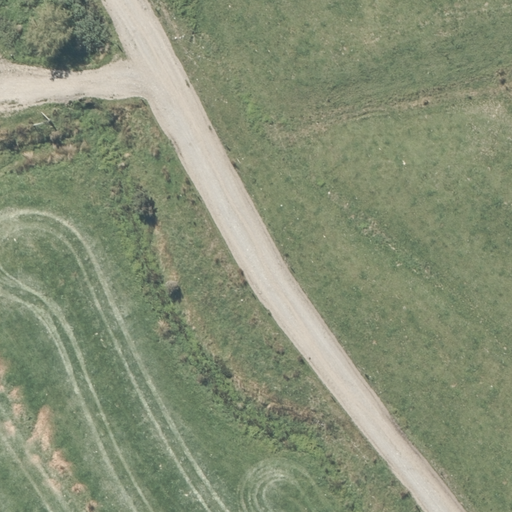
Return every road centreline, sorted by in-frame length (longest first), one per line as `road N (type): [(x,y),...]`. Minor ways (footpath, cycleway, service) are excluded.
road 1 (track): [(123,0),(260,289),(304,337),(461,397),(511,429)]
road 2 (track): [(0,76),(157,69)]
